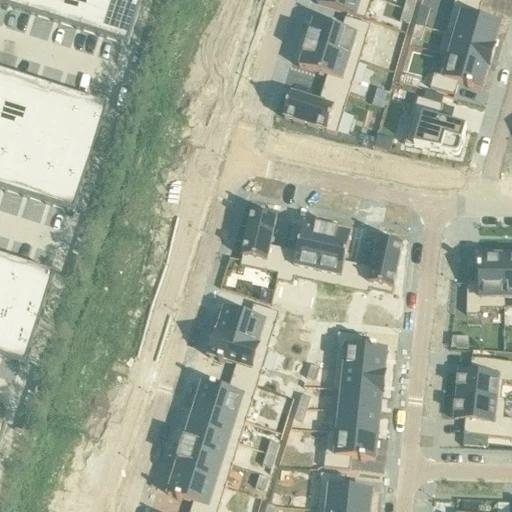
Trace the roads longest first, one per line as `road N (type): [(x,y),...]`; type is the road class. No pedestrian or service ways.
road 1 (residential): [(236,163),(127,511)]
road 2 (residential): [(434,204),(407,470)]
road 3 (residential): [(236,163),(434,204)]
road 4 (residential): [(287,0),(236,163)]
